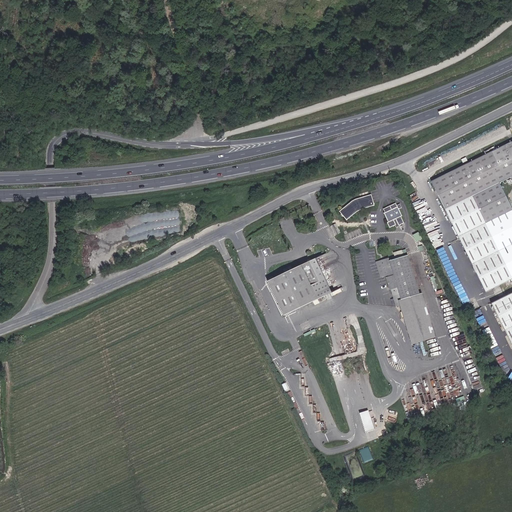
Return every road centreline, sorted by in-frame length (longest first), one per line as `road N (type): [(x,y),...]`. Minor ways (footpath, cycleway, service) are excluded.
road 1 (trunk): [(0,193),(158,183),(279,160),(381,132),(511,80)]
road 2 (unclassified): [(32,318),(511,107)]
road 3 (trunk): [(390,111),(276,145),(160,166),(0,179)]
road 4 (unknown): [(358,410),(354,444),(323,447),(277,360),(309,371),(340,433),(350,426),(345,392),(356,394)]
road 5 (tertiary): [(196,143),(89,130),(56,140),(51,264),(32,318)]
road 6 (unknown): [(284,201),(303,245),(253,271),(277,321),(294,323),(352,300)]
road 7 (unknown): [(416,180),(511,364)]
road 8 (trunk): [(390,111),(196,143)]
road 9 (unknown): [(419,369),(457,351),(423,256),(407,238)]
road 10 (trunk): [(511,63),(390,111)]
